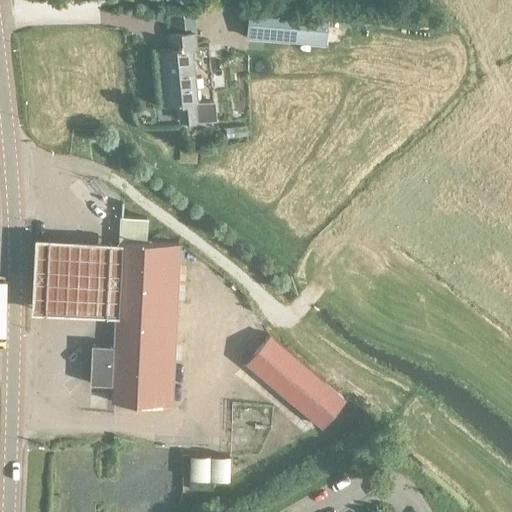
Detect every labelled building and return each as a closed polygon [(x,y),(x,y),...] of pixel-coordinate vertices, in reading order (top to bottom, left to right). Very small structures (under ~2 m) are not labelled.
[(248,6),(246,36),(326,43),(328,13),(307,11),(293,10),(248,6)] [(194,30),(170,33),(168,33),(169,48),(159,49),(165,104),(177,103),(179,119),(215,115),(207,44),(195,45),(194,30)] [(181,242),(146,240),(147,216),(123,214),(121,238),(114,344),(91,343),(89,383),(112,384),(111,398),(171,402),(181,242)] [(72,241),(31,239),(27,312),(69,314),(112,316),(115,243),(72,241)] [(269,333),(245,362),(322,427),(346,398),(339,392),(305,363),(286,347),(270,333),(269,333)] [(287,345),(286,347),(305,363),(312,353),(294,338),(287,345)] [(305,363),(339,392),(341,389),(363,404),(370,395),(375,398),(385,385),(334,349),(324,363),(312,353),(305,363)] [(189,454),(188,478),(229,479),(230,455),(189,454)]
